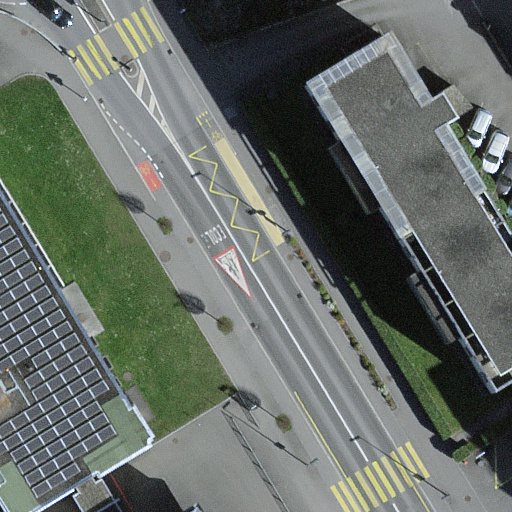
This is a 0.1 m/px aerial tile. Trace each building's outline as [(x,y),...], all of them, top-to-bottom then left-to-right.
[(305,89),(400,241),(480,192),(441,129),(452,122),(437,98),(425,105),(383,41),(305,89)] [(0,160),(0,477),(20,511),(36,511),(74,490),(103,473),(164,437),(0,160)] [(511,246),(480,192),(400,241),(493,394),(511,382),(511,246)] [(126,511),(103,473),(74,490),(87,511),(126,511)] [(213,511),(207,503),(191,511),(213,511)]
